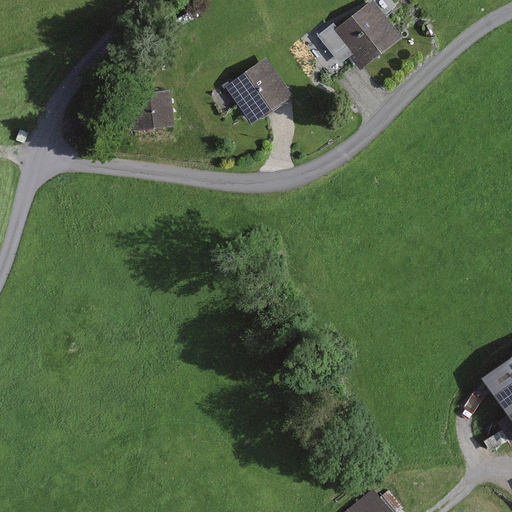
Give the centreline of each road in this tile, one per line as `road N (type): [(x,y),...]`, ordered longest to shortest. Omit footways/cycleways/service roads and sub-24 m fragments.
road 1 (unclassified): [(36,157),(249,185),(310,170),(434,60),(511,5)]
road 2 (unclassified): [(149,0),(61,91),(36,157)]
road 3 (track): [(435,511),(473,481),(472,399),(511,370)]
road 4 (unclassified): [(36,157),(0,288)]
